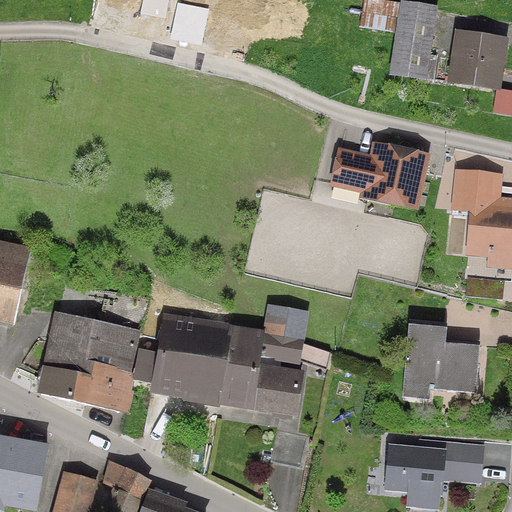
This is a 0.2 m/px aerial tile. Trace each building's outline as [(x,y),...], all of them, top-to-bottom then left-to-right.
[(364,0),(361,26),(397,32),(402,2),(388,0),(364,0)] [(397,32),(391,74),(425,79),(436,6),(402,0),(402,2),(397,32)] [(507,42),(460,36),(454,83),(501,89),(507,42)] [(511,92),(498,90),(494,113),(511,115),(511,92)] [(420,156),(376,147),(373,160),(343,153),(336,185),(369,192),(367,198),(409,207),(420,156)] [(501,178),(460,175),(457,208),(476,210),(472,255),(511,258),(511,203),(499,202),(501,178)] [(28,253),(0,247),(0,320),(14,323),(28,253)] [(266,342),(168,326),(158,392),(297,414),(303,377),(259,370),(261,356),(299,363),(307,316),(272,310),(266,342)] [(140,334),(58,319),(44,393),(125,409),(140,334)] [(448,334),(413,330),(407,396),(430,398),(431,388),(475,393),(479,351),(446,347),(448,334)] [(48,447),(0,438),(0,505),(37,511),(48,447)] [(443,453),(391,448),(387,488),(409,490),(408,506),(438,509),(443,453)] [(136,511),(150,484),(127,473),(109,510),(113,511),(136,511)] [(89,511),(96,485),(65,477),(56,511),(89,511)] [(182,511),(184,506),(152,495),(146,511),(182,511)]
